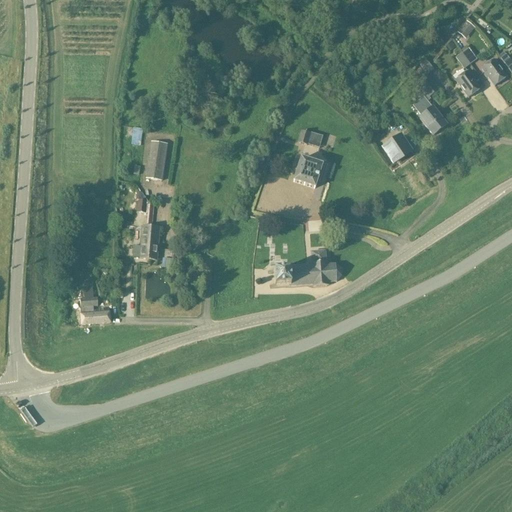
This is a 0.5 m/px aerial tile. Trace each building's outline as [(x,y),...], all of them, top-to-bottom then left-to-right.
[(465,24),(457,34),(462,38),(467,32),(470,34),(472,32),(474,29),(469,24),(466,22),(465,24)] [(448,53),(455,48),(452,43),(444,48),(448,53)] [(468,49),(462,54),(470,65),(477,61),(468,49)] [(500,59),(511,75),(511,63),(506,55),(505,56),(503,53),(499,57),(501,59),(500,59)] [(470,65),(462,54),(455,59),(463,70),(468,67),(470,65)] [(493,61),(481,70),(494,87),(506,78),(493,61)] [(468,99),(480,90),(467,72),(455,81),(468,99)] [(416,109),(416,111),(421,118),(419,120),(433,137),(446,127),(432,109),(427,102),(430,100),(428,98),(438,91),(427,77),(417,84),(426,96),(424,98),(418,102),(421,106),(416,109)] [(140,162),(141,128),(129,128),(129,145),(133,145),(133,162),(140,162)] [(301,132),(298,144),(307,146),(313,147),(313,146),(316,136),(310,134),(310,135),(301,132)] [(398,139),(383,150),(394,165),(409,154),(398,139)] [(168,146),(151,143),(145,180),(162,183),(168,146)] [(314,190),(322,166),(300,159),(293,183),(314,190)] [(145,214),(147,201),(140,193),(137,193),(136,201),(138,201),(136,213),(145,214)] [(139,260),(148,261),(151,228),(142,228),(140,247),(134,247),(133,258),(139,259),(139,260)] [(151,228),(148,261),(157,262),(160,229),(151,228)] [(274,289),(281,288),(312,286),(312,288),(328,287),(328,284),(336,283),(341,277),(340,271),(335,266),(326,267),(325,252),(310,253),(312,268),(288,270),(288,271),(273,273),(274,289)] [(172,268),(172,260),(163,259),(162,267),(172,268)] [(84,291),(84,300),(93,299),(93,290),(84,291)] [(84,300),(80,300),(80,308),(80,309),(82,326),(96,325),(94,310),(93,311),(93,308),(97,308),(97,299),(93,299),(84,300)] [(94,310),(96,325),(110,324),(108,309),(94,310)]
